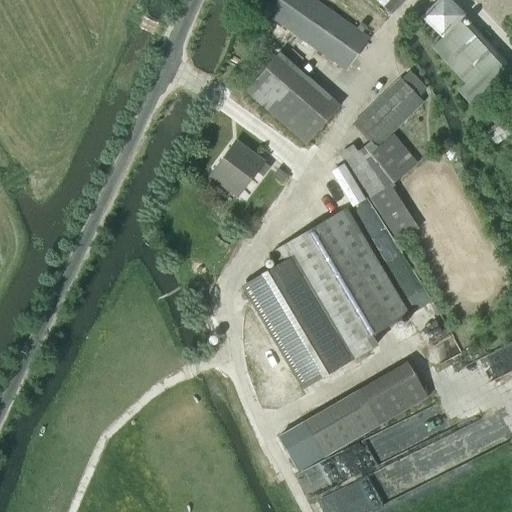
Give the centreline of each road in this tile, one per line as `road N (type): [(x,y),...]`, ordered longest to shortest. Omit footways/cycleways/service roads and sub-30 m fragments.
road 1 (track): [(423,0),(379,48),(347,115),(244,257),(221,307),(231,352),(305,511)]
road 2 (unclassified): [(0,405),(195,0)]
road 3 (track): [(231,352),(148,395),(103,436),(71,511)]
